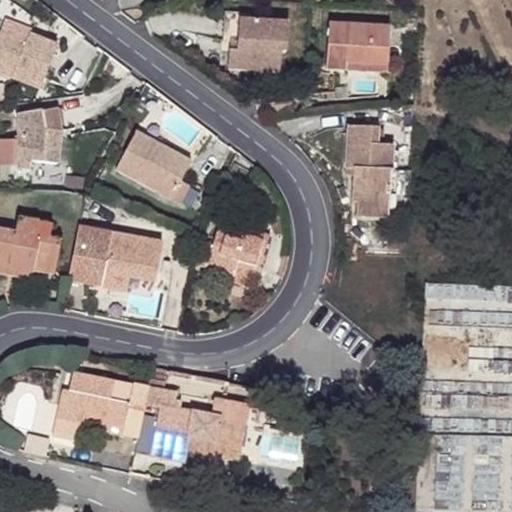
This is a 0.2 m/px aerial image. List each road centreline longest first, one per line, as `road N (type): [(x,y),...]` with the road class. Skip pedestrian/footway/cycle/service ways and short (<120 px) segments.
road 1 (residential): [(0,349),(62,335),(230,364),(279,340),(320,250),(314,207),(293,167),(45,0)]
road 2 (residential): [(149,511),(0,466)]
